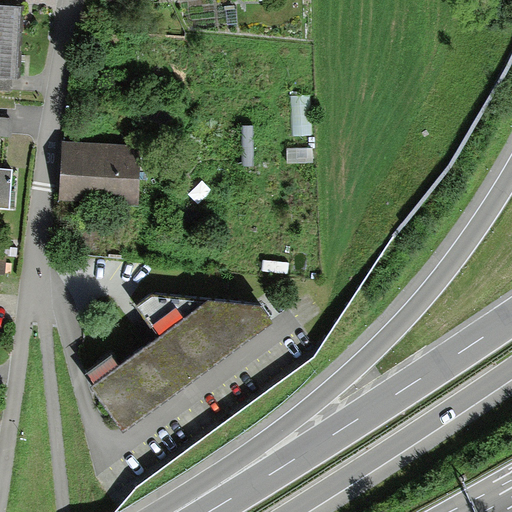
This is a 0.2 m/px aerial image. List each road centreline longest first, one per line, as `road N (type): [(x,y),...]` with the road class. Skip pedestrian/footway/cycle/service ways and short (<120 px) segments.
road 1 (motorway): [(511,167),(448,267),(404,318),(314,403),(168,511)]
road 2 (residential): [(78,0),(0,477)]
road 3 (motorway): [(511,308),(194,511)]
road 4 (primary): [(293,511),(511,372)]
